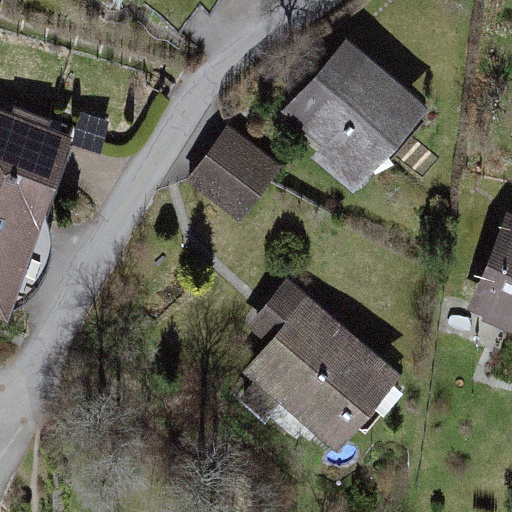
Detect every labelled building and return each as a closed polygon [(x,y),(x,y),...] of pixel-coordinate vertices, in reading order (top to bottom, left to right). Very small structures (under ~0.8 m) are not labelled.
[(428,110),(350,38),(286,107),(364,179),(428,110)] [(283,161),(228,119),(184,175),(239,217),(283,161)] [(86,152),(0,126),(0,330),(16,337),(86,152)] [(511,210),(469,304),(511,322),(511,210)] [(406,390),(298,294),(236,363),(345,459),(406,390)]
